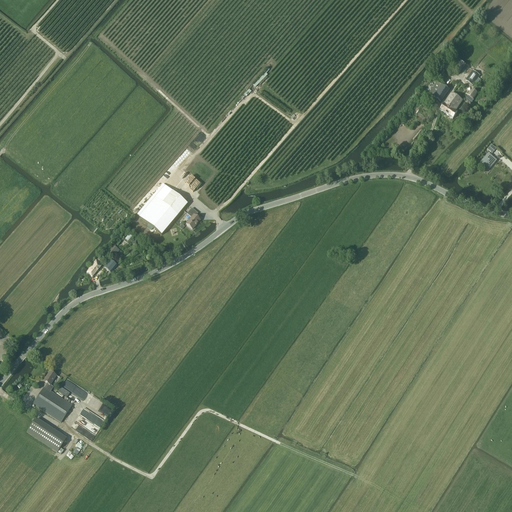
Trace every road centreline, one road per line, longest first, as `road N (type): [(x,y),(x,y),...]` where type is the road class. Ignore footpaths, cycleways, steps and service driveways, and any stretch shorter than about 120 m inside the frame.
road 1 (unclassified): [(511,214),(394,174),(252,210),(180,259),(71,305),(0,383)]
road 2 (track): [(0,392),(151,477),(201,409),(278,440)]
road 3 (track): [(213,215),(404,0)]
road 4 (track): [(0,124),(60,49),(30,24)]
